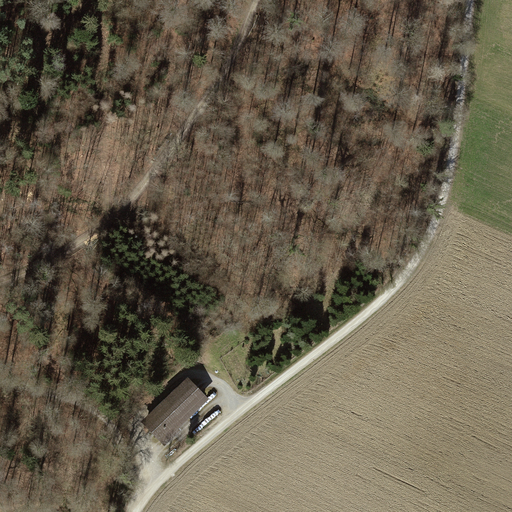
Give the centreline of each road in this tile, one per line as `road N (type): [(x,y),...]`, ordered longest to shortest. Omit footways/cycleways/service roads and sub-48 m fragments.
road 1 (track): [(256,0),(224,72),(145,181),(98,227),(0,280)]
road 2 (residential): [(135,511),(240,410),(385,297)]
road 3 (track): [(385,297),(437,217),(462,96),(470,0)]
road 4 (track): [(0,379),(76,395),(123,422),(164,477)]
